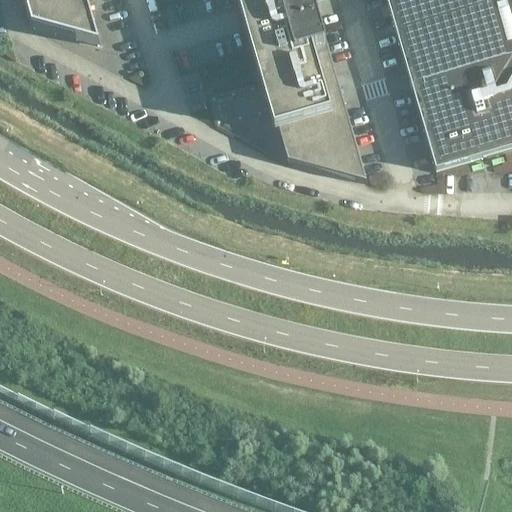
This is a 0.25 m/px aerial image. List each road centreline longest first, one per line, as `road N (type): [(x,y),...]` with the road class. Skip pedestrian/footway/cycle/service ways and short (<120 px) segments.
road 1 (secondary): [(511,320),(365,303),(250,275),(58,198),(0,159)]
road 2 (secondary): [(0,220),(139,288),(238,322),(383,356),(511,369)]
road 3 (motorway): [(166,511),(0,436)]
